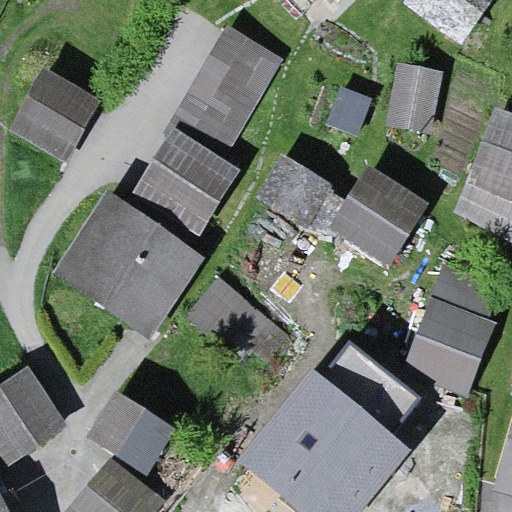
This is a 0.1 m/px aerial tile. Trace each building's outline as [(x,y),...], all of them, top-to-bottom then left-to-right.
[(487,0),(408,0),(409,0),(460,37),(487,0)] [(275,62),(227,35),(179,118),(227,145),(275,62)] [(439,75),(400,67),(389,122),(427,129),(439,75)] [(92,102),(46,76),(16,127),(62,153),(92,102)] [(511,119),(497,114),(460,206),(511,235),(511,119)] [(234,170),(175,133),(138,192),(197,229),(234,170)] [(326,186),(282,159),(261,194),(305,220),(326,186)] [(421,205),(368,171),(334,225),(387,259),(421,205)] [(195,260),(109,200),(60,270),(147,329),(195,260)] [(446,269),(408,370),(464,391),(488,326),(479,322),(493,287),(446,269)] [(266,322),(217,282),(194,310),(243,350),(266,322)] [(318,382),(314,379),(248,460),(312,511),(346,511),(395,452),(379,439),(413,398),(348,346),(318,382)] [(26,374),(0,391),(0,446),(10,461),(61,426),(26,374)] [(118,399),(95,435),(143,467),(167,431),(118,399)] [(511,447),(501,486),(511,489),(511,447)] [(113,466),(73,511),(149,511),(156,504),(113,466)]
